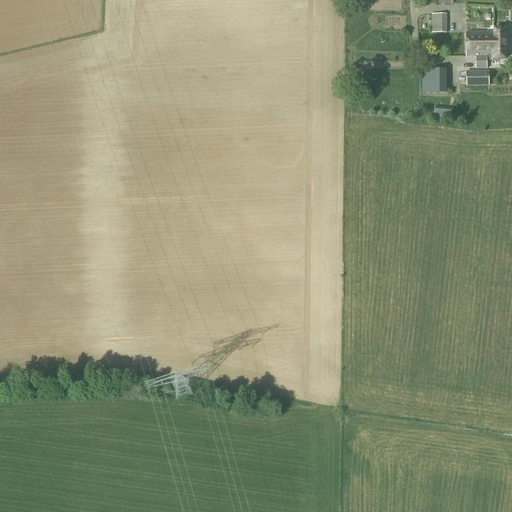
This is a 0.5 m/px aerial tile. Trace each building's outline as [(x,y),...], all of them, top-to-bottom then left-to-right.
[(432,33),(446,33),(446,15),(432,15),(432,33)] [(492,32),(493,61),(506,61),(506,29),(492,29),(492,32)] [(487,61),(493,61),(492,32),(465,32),(465,58),(475,58),(475,70),(487,70),(487,61)] [(422,94),(447,94),(446,70),(422,71),(422,94)] [(466,87),(489,87),(488,71),(466,72),(466,87)]
